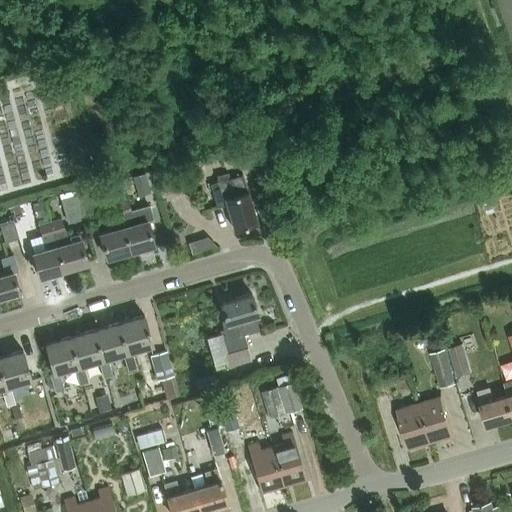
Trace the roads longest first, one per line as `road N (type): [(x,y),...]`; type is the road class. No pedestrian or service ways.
road 1 (residential): [(0,326),(254,254),(276,263),(363,479)]
road 2 (unclassified): [(363,479),(427,474),(511,449)]
